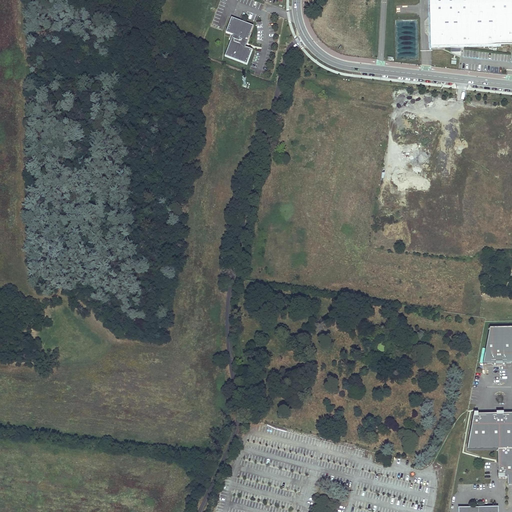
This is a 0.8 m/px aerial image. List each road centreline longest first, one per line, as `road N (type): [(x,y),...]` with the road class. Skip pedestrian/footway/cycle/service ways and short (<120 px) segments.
road 1 (unclassified): [(202,511),(238,414),(227,332),(231,274),(289,52),(305,37)]
road 2 (unclassified): [(305,37),(348,66),(511,84)]
